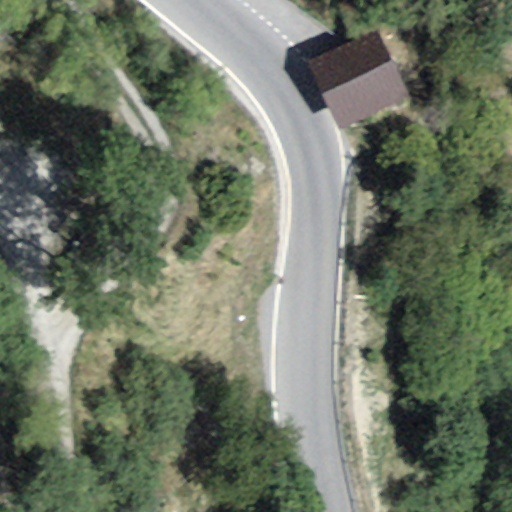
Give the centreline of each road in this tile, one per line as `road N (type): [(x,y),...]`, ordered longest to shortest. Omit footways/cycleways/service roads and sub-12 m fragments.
road 1 (tertiary): [(335,511),(308,403),(305,157),(280,80),(190,0)]
road 2 (track): [(38,0),(108,160),(113,207),(54,300),(33,388),(44,511)]
